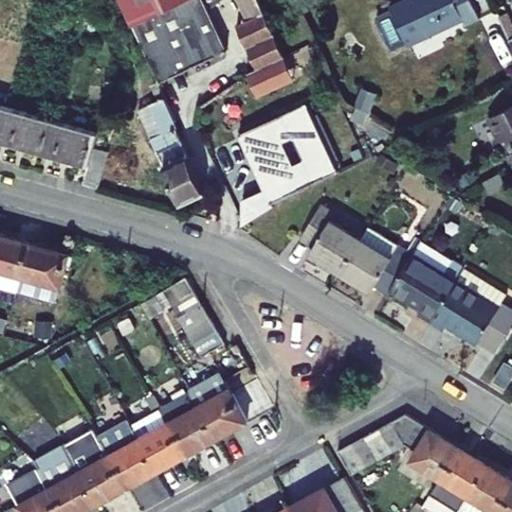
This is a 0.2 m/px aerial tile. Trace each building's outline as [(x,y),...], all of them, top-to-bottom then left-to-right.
[(123,0),(134,24),(183,0),(123,0)] [(258,0),(183,0),(134,24),(161,82),(227,50),(208,9),(219,0),(238,0),(248,20),(264,12),(258,0)] [(407,43),(408,45),(463,19),(466,25),(481,19),(472,0),(408,0),(391,8),(392,10),(377,17),(392,49),(407,43)] [(493,0),(472,0),(481,19),(498,11),(493,0)] [(285,57),(264,12),(248,20),(237,24),(257,68),(248,73),(249,74),(253,72),(285,57)] [(295,79),(285,57),(253,72),(249,74),(259,96),(295,79)] [(206,192),(174,122),(177,121),(159,83),(153,85),(160,101),(151,105),(164,133),(152,138),(181,203),(206,192)] [(57,105),(13,93),(9,108),(53,120),(57,105)] [(338,171),(306,103),(240,134),(265,189),(243,199),(242,224),(239,226),(238,229),(274,205),(272,202),(338,171)] [(0,139),(9,108),(0,105),(0,139)] [(164,133),(151,105),(139,110),(152,138),(164,133)] [(511,106),(490,117),(511,159),(511,106)] [(53,120),(9,108),(0,139),(44,152),(53,120)] [(98,133),(53,120),(44,152),(89,165),(93,150),(98,133)] [(98,188),(108,154),(93,150),(89,165),(83,184),(98,188)] [(361,239),(331,220),(335,214),(320,204),(300,237),(313,245),(309,252),(340,271),(361,239)] [(398,245),(368,227),(361,239),(340,271),(371,290),(375,283),(388,292),(390,289),(408,259),(395,251),(398,245)] [(32,242),(0,233),(0,269),(3,271),(0,283),(0,285),(18,291),(22,276),(32,242)] [(408,259),(420,240),(416,238),(408,251),(398,245),(395,251),(408,259)] [(451,260),(420,240),(408,259),(390,289),(420,308),(418,313),(431,321),(464,267),(452,259),(451,260)] [(22,276),(62,287),(71,254),(32,242),(22,276)] [(506,294),(464,267),(431,321),(444,329),(447,325),(477,344),(499,307),(498,306),(506,294)] [(187,277),(164,291),(172,305),(195,291),(187,277)] [(172,305),(179,318),(203,304),(195,291),(172,305)] [(158,295),(143,303),(151,318),(166,310),(158,295)] [(179,318),(187,331),(211,316),(203,304),(179,318)] [(187,331),(195,343),(218,329),(211,316),(187,331)] [(195,343),(203,357),(227,343),(218,329),(195,343)] [(199,406),(217,438),(262,414),(247,385),(232,393),(221,372),(220,372),(215,362),(208,366),(213,376),(190,389),(199,406)] [(155,395),(162,409),(169,405),(162,391),(155,395)] [(155,412),(132,425),(157,471),(187,455),(169,422),(162,409),(155,395),(148,399),(155,412)] [(169,422),(187,455),(217,438),(199,406),(169,422)] [(461,447),(407,413),(393,421),(406,445),(418,452),(413,460),(442,478),(461,447)] [(99,435),(128,488),(157,471),(132,425),(129,419),(106,431),(99,435)] [(379,428),(392,452),(399,449),(406,445),(393,421),(379,428)] [(99,435),(106,431),(102,424),(95,428),(95,429),(99,435)] [(95,429),(95,428),(88,432),(96,446),(73,459),(98,504),(128,488),(99,435),(95,429)] [(366,436),(379,460),(392,452),(379,428),(366,436)] [(352,443),(366,467),(379,460),(366,436),(352,443)] [(338,451),(352,475),(366,467),(352,443),(338,451)] [(406,445),(399,449),(404,471),(435,490),(442,478),(413,460),(418,452),(406,445)] [(456,487),(448,501),(462,509),(490,464),(461,447),(442,478),(456,487)] [(62,511),(83,511),(98,504),(73,459),(72,458),(59,465),(52,452),(35,461),(38,467),(62,511)] [(465,511),(498,511),(511,490),(511,478),(490,464),(462,509),(465,511)] [(5,511),(62,511),(38,467),(7,484),(19,505),(5,511)] [(345,476),(291,506),(294,511),(355,511),(364,508),(345,476)] [(435,490),(434,492),(441,496),(448,501),(456,487),(442,478),(435,490)] [(427,488),(419,501),(426,505),(434,492),(427,488)] [(511,511),(511,490),(498,511),(511,511)] [(426,505),(433,509),(441,496),(434,492),(426,505)]
